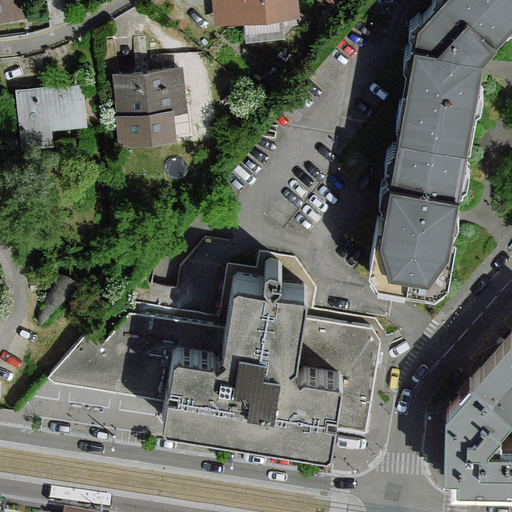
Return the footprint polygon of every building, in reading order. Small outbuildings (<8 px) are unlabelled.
[(20,0),(0,0),(0,15),(22,13),(20,0)] [(292,0),(229,0),(231,15),(294,10),(292,0)] [(511,12),(511,0),(429,0),(415,16),(412,34),(390,152),(372,245),(368,266),(374,273),(432,283),(440,278),(450,215),(477,63),(479,49),(511,12)] [(180,66),(114,72),(118,112),(173,107),(183,106),(180,66)] [(81,81),(15,87),(21,146),(52,143),(51,127),(85,123),(81,81)] [(173,107),(118,112),(120,139),(175,134),(173,107)] [(208,344),(167,337),(157,397),(154,408),(159,416),(300,441),(316,444),(325,439),(327,425),(351,429),(367,339),(357,325),(290,314),(295,287),(291,282),(225,270),(220,274),(212,322),(208,344)] [(66,291),(41,274),(26,304),(45,313),(66,291)] [(208,344),(212,322),(139,310),(116,306),(88,338),(77,328),(43,368),(47,376),(157,397),(167,337),(208,344)] [(511,318),(460,378),(499,410),(511,395),(511,318)] [(499,410),(460,378),(435,405),(431,469),(442,469),(441,481),(511,485),(511,443),(491,442),(492,432),(483,427),(499,410)]
